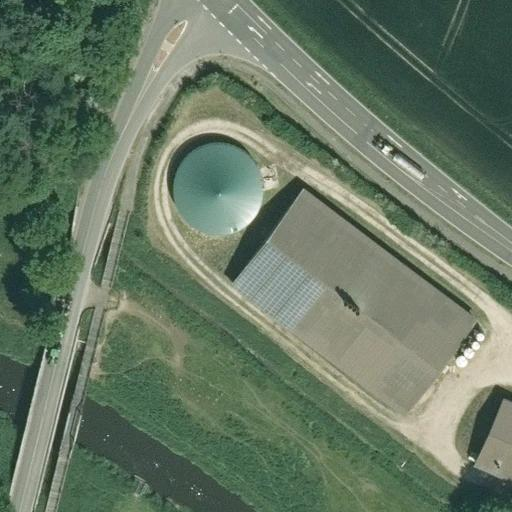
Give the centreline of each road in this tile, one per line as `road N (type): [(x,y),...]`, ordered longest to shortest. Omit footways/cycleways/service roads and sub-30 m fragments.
road 1 (tertiary): [(16,511),(107,157),(164,43),(201,0)]
road 2 (tertiary): [(439,192),(314,89),(226,0)]
